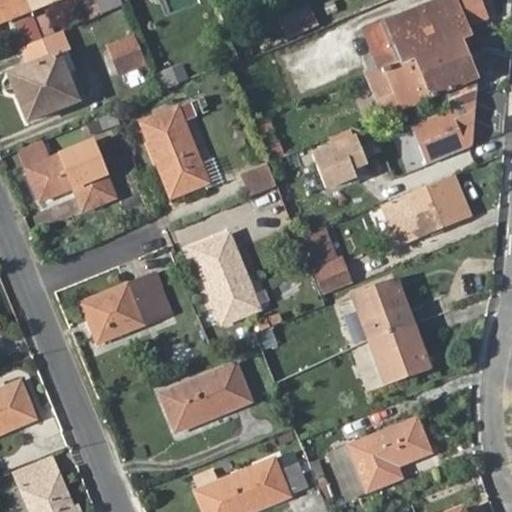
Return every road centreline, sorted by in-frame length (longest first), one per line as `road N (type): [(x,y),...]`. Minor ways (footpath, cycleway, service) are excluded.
road 1 (residential): [(122,511),(0,205)]
road 2 (residential): [(511,319),(494,387),(511,482)]
road 3 (unknown): [(31,285),(161,231)]
